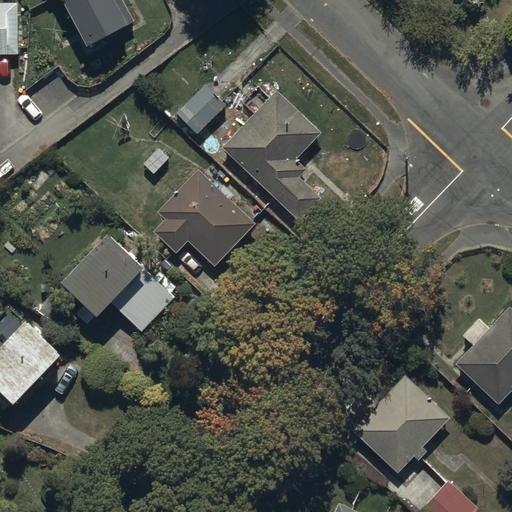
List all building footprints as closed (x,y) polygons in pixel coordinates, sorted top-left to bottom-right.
[(130,25),(116,0),(65,0),(91,47),(130,25)] [(19,3),(0,3),(0,56),(19,56),(19,3)] [(198,136),(227,106),(205,84),(176,114),(198,136)] [(279,89),(223,147),(300,222),(323,199),(301,177),(308,169),(298,159),(323,133),(279,89)] [(154,177),(172,159),(158,145),(140,163),(154,177)] [(219,188),(198,169),(158,212),(166,219),(154,232),(178,254),(189,242),(218,268),(258,223),(231,199),(237,193),(225,182),(219,188)] [(112,235),(111,235),(63,284),(85,305),(77,313),(88,324),(98,315),(100,317),(112,305),(141,333),(175,298),(112,235)] [(511,307),(491,329),(479,318),(463,337),(473,346),(456,365),(500,404),(511,392),(511,307)] [(0,390),(15,405),(62,356),(25,320),(0,346),(0,390)] [(451,420),(404,374),(403,374),(351,428),(399,475),(415,458),(419,462),(429,451),(425,446),(451,420)] [(450,479),(418,511),(481,511),(482,511),(450,479)] [(358,511),(339,502),(333,511),(358,511)]
